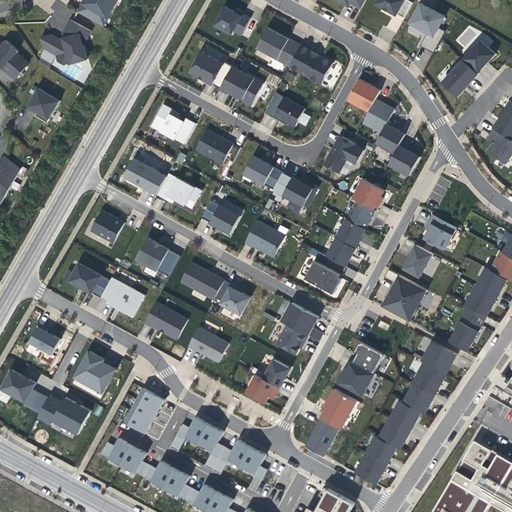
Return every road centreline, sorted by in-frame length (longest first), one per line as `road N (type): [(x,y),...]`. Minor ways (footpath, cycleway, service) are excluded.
road 1 (residential): [(365,47),(322,132),(301,149),(140,69)]
road 2 (residential): [(79,173),(345,315)]
road 3 (residential): [(19,279),(147,351),(190,397)]
road 4 (residential): [(390,505),(506,331)]
road 5 (residential): [(345,315),(361,302),(450,143)]
road 6 (residential): [(274,444),(345,315)]
road 7 (residential): [(279,511),(161,448)]
road 8 (residential): [(365,47),(391,64),(450,143)]
road 9 (residential): [(113,511),(0,449)]
road 10 (tertiary): [(79,173),(19,279)]
road 11 (tertiary): [(140,69),(79,173)]
